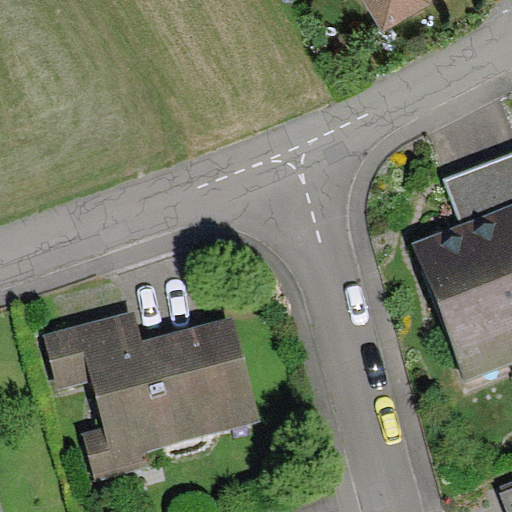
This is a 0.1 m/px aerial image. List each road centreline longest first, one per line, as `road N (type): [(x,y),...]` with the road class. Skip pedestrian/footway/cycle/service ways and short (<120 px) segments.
road 1 (residential): [(387,511),(289,153)]
road 2 (residential): [(289,153),(0,254)]
road 3 (residential): [(511,32),(289,153)]
